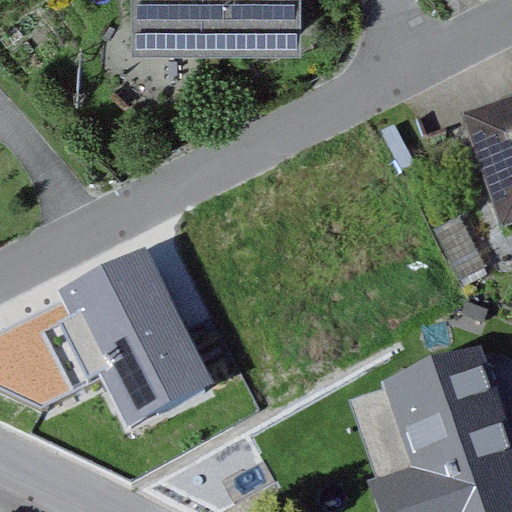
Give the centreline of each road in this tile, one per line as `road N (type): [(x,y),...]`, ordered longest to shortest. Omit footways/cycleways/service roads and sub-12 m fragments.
road 1 (residential): [(416,77),(0,280)]
road 2 (residential): [(0,458),(110,511)]
